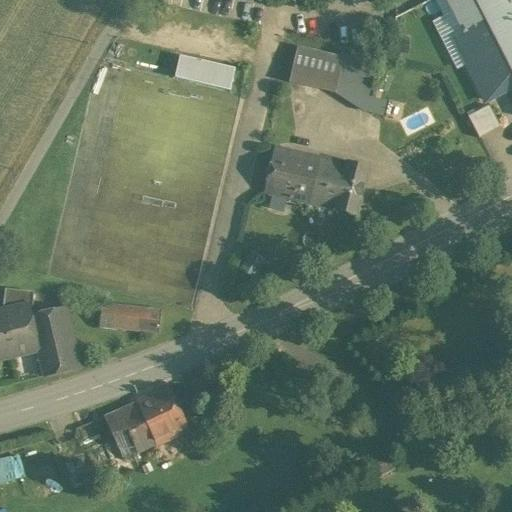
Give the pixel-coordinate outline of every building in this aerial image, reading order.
[(458,70),(468,64),(454,37),(463,32),(461,29),(463,28),(449,1),(448,0),(431,0),(424,4),(458,70)] [(511,72),(474,0),(450,0),(449,1),(463,28),(461,29),(463,32),(454,37),(468,64),(487,101),(511,88),(511,72)] [(511,0),(474,0),(511,72),(511,0)] [(297,47),(289,82),(336,93),(344,58),(297,47)] [(195,61),(182,58),(177,78),(190,81),(195,61)] [(344,58),(336,93),(365,110),(368,93),(373,65),(344,58)] [(217,66),(195,61),(190,81),(212,87),(217,66)] [(235,70),(217,66),(212,87),(230,91),(235,70)] [(368,93),(365,110),(374,112),(377,95),(368,93)] [(490,106),(469,117),(479,139),(501,127),(490,106)] [(321,160),(275,149),(265,193),(310,204),(321,160)] [(346,165),(321,160),(310,204),(335,211),(358,217),(370,167),(347,161),(346,163),(347,163),(346,165)] [(243,274),(253,279),(260,265),(249,260),(243,274)] [(34,293),(6,290),(3,312),(28,306),(28,308),(33,307),(34,293)] [(162,311),(102,304),(100,327),(159,334),(162,311)] [(3,312),(0,312),(0,360),(37,351),(29,318),(30,317),(28,308),(28,306),(3,312)] [(30,317),(29,318),(37,351),(43,377),(80,369),(66,309),(30,317)] [(196,392),(209,389),(206,377),(193,380),(196,392)] [(168,389),(104,418),(124,461),(186,430),(168,389)] [(0,458),(0,479),(23,477),(20,456),(0,458)]
